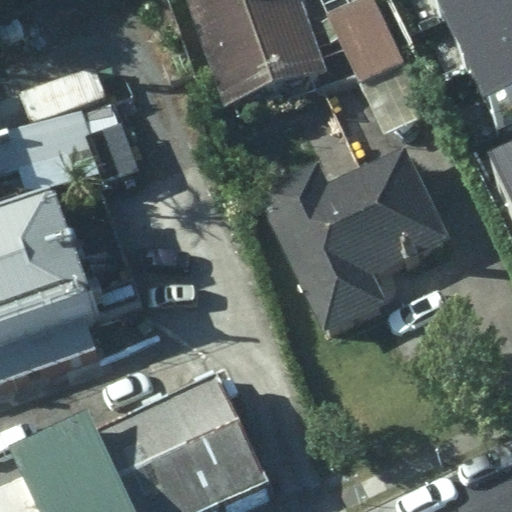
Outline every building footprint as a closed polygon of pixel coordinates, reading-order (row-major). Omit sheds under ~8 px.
[(188,0),(236,111),(351,63),(385,142),(435,121),(383,0),(188,0)] [(436,0),(444,15),(476,0),(436,0)] [(511,0),(476,0),(444,15),(471,75),(511,56),(511,0)] [(511,56),(471,75),(498,135),(511,128),(511,56)] [(314,183),(267,202),(330,350),(386,327),(371,291),(449,258),(409,163),(328,196),(314,183)] [(0,361),(88,330),(44,206),(3,220),(0,212),(0,361)] [(84,341),(0,371),(0,400),(94,367),(84,341)] [(208,373),(0,458),(0,511),(246,511),(266,504),(208,373)]
